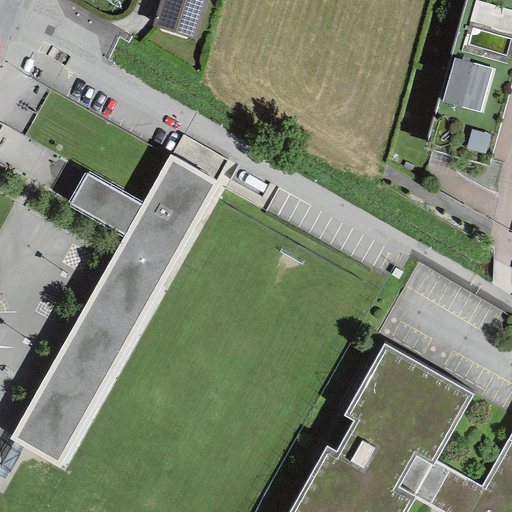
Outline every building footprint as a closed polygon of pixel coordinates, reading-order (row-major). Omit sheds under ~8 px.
[(158,0),(151,26),(196,40),(208,0),(158,0)] [(511,0),(465,0),(450,55),(511,72),(511,0)] [(488,167),(511,81),(511,72),(450,55),(423,149),(488,167)] [(141,205),(86,174),(69,204),(124,236),(8,439),(58,468),(220,184),(169,155),(141,205)] [(511,511),(511,431),(481,486),(436,461),(472,395),(384,343),(343,416),(353,421),(336,451),(326,446),(289,511),(406,511),(414,499),(439,511),(511,511)]
